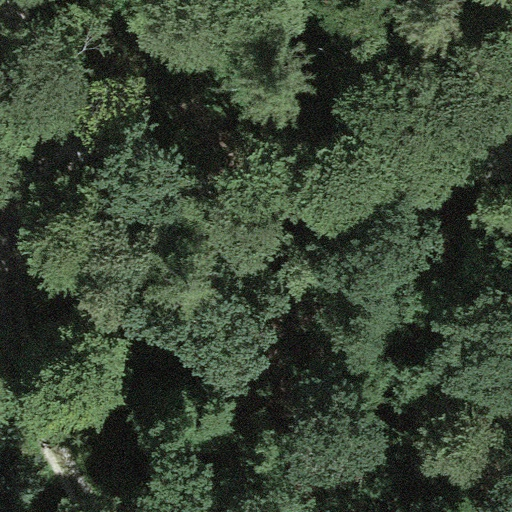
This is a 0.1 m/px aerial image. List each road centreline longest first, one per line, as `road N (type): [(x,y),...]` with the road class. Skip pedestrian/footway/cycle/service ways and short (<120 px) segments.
road 1 (track): [(92,511),(59,466),(16,352),(17,0)]
road 2 (track): [(511,173),(441,160),(295,201),(231,202),(16,142)]
road 3 (track): [(441,160),(511,50)]
